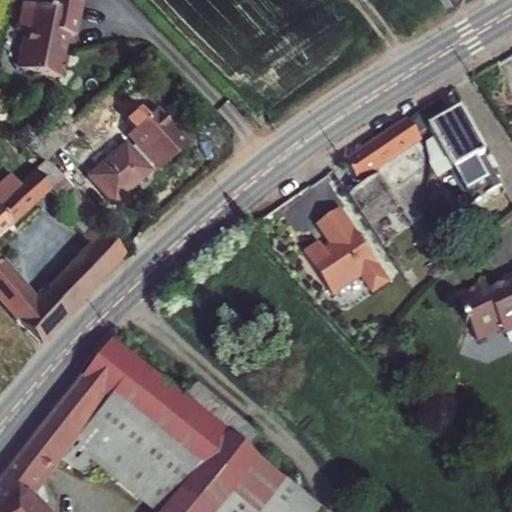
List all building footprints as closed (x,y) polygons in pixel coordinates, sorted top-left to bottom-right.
[(81,0),(46,0),(44,10),(22,5),(16,33),(23,34),(16,68),(28,70),(27,75),(59,82),(64,60),(59,59),(64,38),(73,40),(81,0)] [(48,104),(19,133),(25,140),(29,144),(59,114),(48,104)] [(124,147),(88,179),(113,207),(149,175),(144,169),(149,165),(157,174),(186,148),(154,112),(125,139),(134,148),(129,152),(124,147)] [(59,114),(29,144),(44,161),(45,162),(75,130),(59,114)] [(460,115),(433,131),(457,174),(454,175),(471,204),(501,187),(460,115)] [(362,188),(396,239),(416,226),(390,188),(381,173),(411,152),(423,143),(409,122),(347,165),(362,188)] [(381,173),(390,188),(421,167),(411,152),(381,173)] [(32,302),(0,263),(0,231),(41,195),(25,177),(18,183),(9,173),(0,180),(0,305),(17,325),(39,346),(121,254),(99,229),(102,224),(45,162),(44,161),(34,170),(49,188),(91,239),(32,302)] [(41,195),(49,188),(34,170),(25,177),(41,195)] [(396,239),(362,188),(350,196),(384,247),(396,239)] [(320,245),(304,255),(332,298),(362,278),(373,295),(389,285),(377,268),(379,268),(355,233),(354,234),(341,213),(318,228),(333,249),(325,253),(320,245)] [(485,284),(456,298),(464,316),(462,317),(466,325),(468,323),(476,341),(501,330),(502,333),(511,328),(511,280),(505,284),(504,288),(490,295),(485,284)] [(221,511),(235,495),(255,511),(258,511),(284,480),(249,452),(186,401),(119,346),(116,343),(0,490),(0,511),(221,511)] [(186,401),(249,452),(265,432),(202,381),(186,401)] [(221,511),(320,511),(321,511),(284,480),(258,511),(255,511),(235,495),(221,511)]
